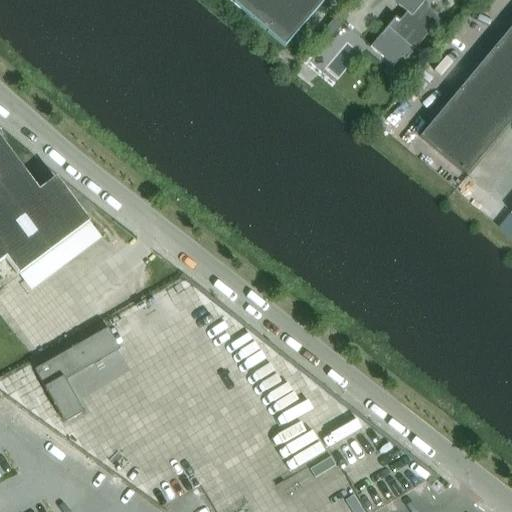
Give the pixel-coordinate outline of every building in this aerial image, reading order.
[(227,0),(249,19),(265,0),(227,0)] [(283,48),(313,14),(324,0),(265,0),(249,19),(283,48)] [(421,6),(425,0),(390,0),(406,13),(398,23),(391,18),(367,47),(390,67),(399,57),(404,62),(413,52),(427,25),(428,17),(434,18),(435,17),(421,6)] [(333,20),(324,31),(330,37),(340,26),(333,20)] [(511,120),(511,26),(419,138),(465,177),(511,120)] [(0,263),(5,259),(18,277),(89,224),(55,180),(38,193),(0,141),(0,263)] [(115,349),(105,331),(34,371),(64,425),(83,414),(63,379),(115,349)] [(335,466),(330,458),(310,470),(315,478),(335,466)] [(362,511),(353,496),(345,501),(351,511),(362,511)]
